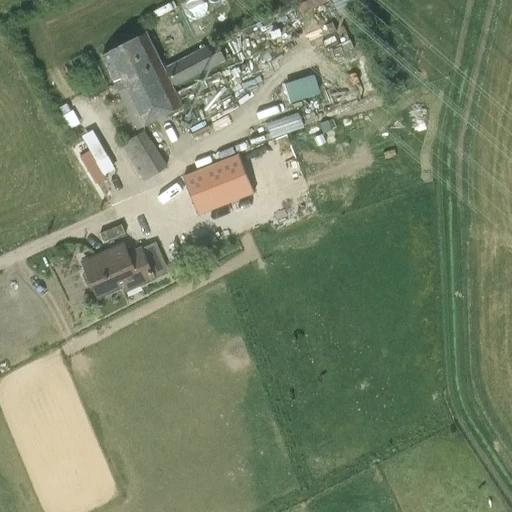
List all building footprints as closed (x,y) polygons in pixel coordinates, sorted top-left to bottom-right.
[(217,42),(164,68),(146,32),(101,54),(137,129),(183,106),(173,87),(226,61),(217,42)] [(290,103),(320,93),(314,74),(284,84),(290,103)] [(301,114),(268,125),(272,137),(305,126),(301,114)] [(80,154),(95,182),(116,171),(95,129),(82,135),(89,150),(80,154)] [(168,167),(144,131),(122,146),(145,182),(168,167)] [(194,164),(197,172),(230,155),(222,141),(209,147),(213,154),(194,164)] [(208,218),(250,197),(229,157),(187,178),(208,218)] [(85,262),(87,268),(82,275),(87,285),(95,284),(100,296),(139,279),(141,284),(168,271),(156,243),(130,255),(125,244),(85,262)]
